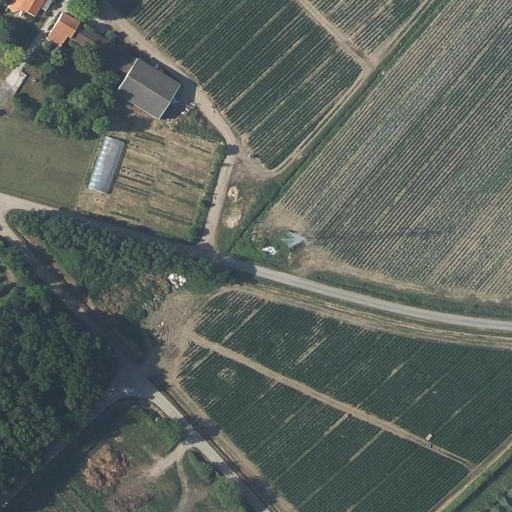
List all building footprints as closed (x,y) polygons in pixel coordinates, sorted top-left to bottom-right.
[(13,0),(8,9),(14,13),(19,10),(21,15),(28,13),(35,17),(45,0),(13,0)] [(67,36),(71,39),(79,25),(63,14),(47,40),(62,48),(67,36)] [(79,25),(71,39),(123,69),(130,73),(137,59),(79,25)] [(135,89),(147,65),(137,59),(130,73),(124,83),(135,89)] [(181,85),(147,65),(135,89),(167,108),(181,85)] [(130,101),(135,89),(124,83),(118,93),(130,101)] [(135,89),(130,101),(161,119),(167,108),(135,89)] [(107,131),(89,192),(109,198),(128,137),(107,131)]
